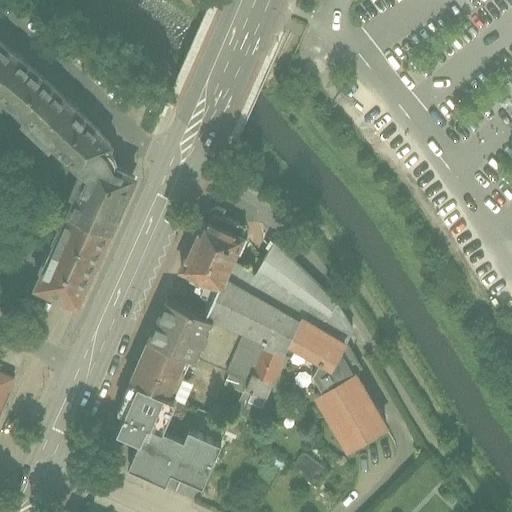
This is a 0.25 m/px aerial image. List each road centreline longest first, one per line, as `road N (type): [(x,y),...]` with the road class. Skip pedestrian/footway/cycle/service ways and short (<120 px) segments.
road 1 (residential): [(182,163),(141,138),(0,3)]
road 2 (tertiary): [(86,360),(182,163)]
road 3 (residential): [(175,511),(44,451)]
road 4 (tertiary): [(256,0),(204,119)]
